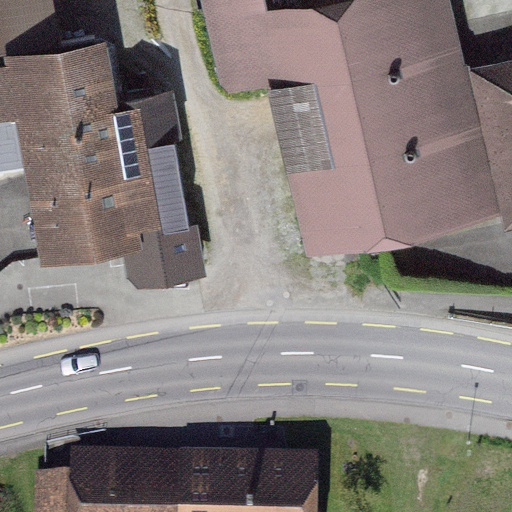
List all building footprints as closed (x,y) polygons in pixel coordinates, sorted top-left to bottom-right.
[(45,0),(0,0),(0,14),(47,8),(45,0)] [(358,0),(264,22),(258,0),(209,0),(229,88),(274,79),(310,234),(470,197),(424,0),(358,0)] [(94,34),(0,51),(0,254),(16,241),(127,222),(136,271),(195,261),(166,94),(106,104),(94,34)] [(511,87),(492,91),(511,185),(511,87)] [(318,511),(319,442),(69,441),(69,511),(318,511)]
